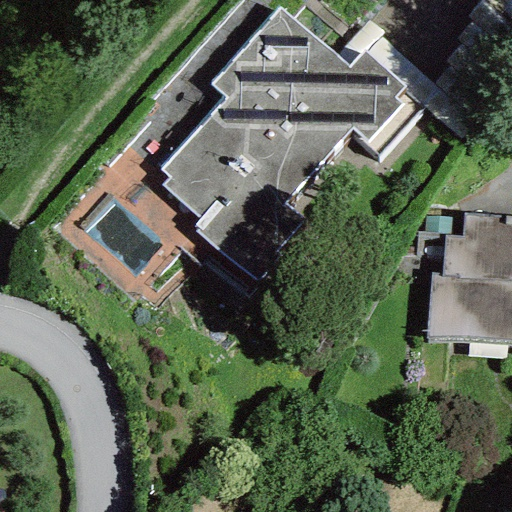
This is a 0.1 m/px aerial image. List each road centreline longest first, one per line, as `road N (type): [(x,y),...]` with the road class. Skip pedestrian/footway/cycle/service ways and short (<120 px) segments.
road 1 (track): [(0,223),(199,0)]
road 2 (residential): [(0,330),(38,345),(73,378),(95,443),(98,511)]
